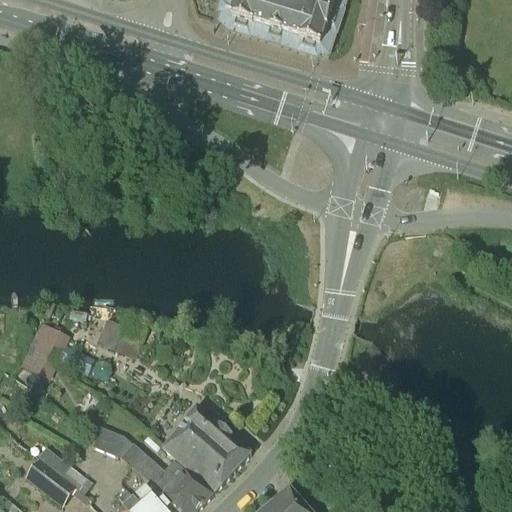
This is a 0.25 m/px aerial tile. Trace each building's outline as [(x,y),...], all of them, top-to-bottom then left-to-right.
[(236,6),(237,0),(227,0),(226,4),(222,3),(219,17),(222,18),(219,27),(229,37),(318,64),(331,60),(349,0),(335,0),(332,11),(333,11),(326,34),(325,33),(320,50),(231,22),(236,7),(236,6)] [(237,0),(236,6),(236,7),(231,22),(320,50),(325,33),(326,34),(333,11),(332,11),(335,0),(237,0)] [(124,331),(106,323),(96,348),(135,365),(148,333),(127,324),(124,331)] [(54,373),(69,341),(51,333),(31,376),(49,384),(54,373)] [(33,398),(25,392),(19,401),(27,406),(33,398)] [(215,450),(239,471),(251,459),(197,412),(179,432),(208,458),(215,450)] [(164,476),(124,442),(101,432),(96,443),(93,451),(121,463),(161,500),(173,511),(199,511),(212,500),(185,476),(174,465),(164,476)] [(213,498),(239,471),(215,450),(208,458),(179,432),(162,452),(213,498)] [(74,466),(66,459),(62,465),(46,453),(39,462),(63,481),(74,466)] [(62,511),(76,494),(77,493),(63,482),(39,464),(25,483),(62,511)] [(93,488),(70,471),(63,482),(77,493),(76,494),(84,499),(93,488)] [(132,505),(138,511),(168,511),(149,490),(132,505)] [(276,511),(304,511),(289,494),(273,508),(276,511)]
